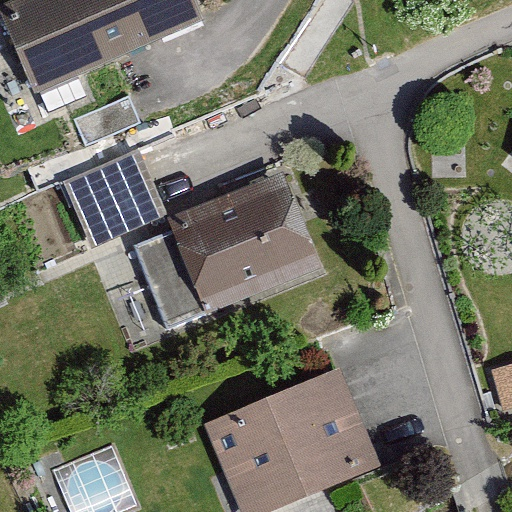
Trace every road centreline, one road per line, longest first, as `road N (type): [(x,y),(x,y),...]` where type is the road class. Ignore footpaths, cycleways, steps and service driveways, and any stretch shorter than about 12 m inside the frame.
road 1 (residential): [(511,25),(422,64),(396,88),(382,136),(489,511)]
road 2 (unknown): [(117,199),(396,88)]
